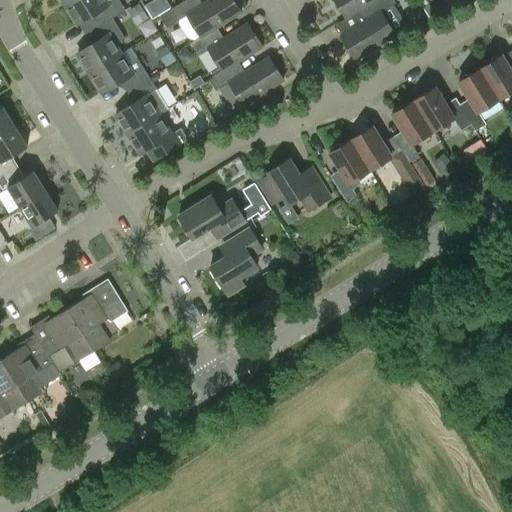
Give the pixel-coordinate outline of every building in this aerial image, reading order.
[(73,0),(65,5),(77,25),(96,13),(103,24),(112,19),(125,11),(118,0),(73,0)] [(170,8),(165,0),(154,0),(145,6),(152,19),(170,8)] [(191,0),(187,0),(170,10),(160,17),(167,27),(177,21),(177,22),(187,16),(200,38),(191,44),(192,45),(212,32),(241,14),(232,0),(210,0),(197,8),(191,0)] [(333,0),(346,19),(363,8),(376,0),(333,0)] [(393,0),(376,0),(363,8),(370,18),(340,37),(355,60),(395,35),(407,27),(393,5),(395,3),(393,0)] [(139,23),(149,19),(142,4),(132,9),(139,23)] [(112,19),(103,24),(90,32),(96,42),(77,54),(90,74),(120,55),(115,45),(125,39),(118,29),(112,19)] [(212,32),(192,45),(199,56),(208,50),(222,71),(212,77),(213,78),(233,66),(262,47),(248,24),(218,42),(212,32)] [(127,66),(120,55),(90,74),(102,93),(121,82),(128,92),(150,79),(137,59),(127,66)] [(480,69),(499,100),(511,91),(511,73),(501,56),(480,69)] [(240,76),(233,66),(213,78),(220,90),(232,110),(242,104),(244,106),(284,81),(269,58),(240,76)] [(499,100),(480,69),(459,82),(472,104),(462,110),(471,125),(475,132),(485,125),(478,113),(499,100)] [(150,79),(128,92),(134,103),(115,115),(128,135),(158,116),(169,109),(156,90),(150,79)] [(471,125),(462,110),(458,103),(448,110),(435,88),(413,101),(432,132),(453,119),(461,131),(471,125)] [(432,132),(413,101),(392,114),(405,136),(395,142),(409,164),(411,162),(428,190),(440,183),(423,155),(419,157),(411,145),(432,132)] [(0,136),(15,127),(3,107),(0,108),(0,136)] [(158,116),(128,135),(140,155),(159,143),(166,154),(188,140),(181,129),(170,135),(158,116)] [(15,127),(0,136),(0,178),(18,167),(12,157),(27,147),(15,127)] [(372,127),(351,140),(370,171),(391,158),(398,170),(409,164),(395,142),(385,148),(372,127)] [(370,171),(351,140),(342,146),(338,143),(331,147),(331,152),(330,153),(343,175),(333,181),(346,202),(356,196),(352,189),(359,185),(356,179),(370,171)] [(268,173),(269,175),(258,182),(271,203),(282,195),(288,205),(300,198),(308,212),(330,198),(315,175),(303,182),(289,160),(268,173)] [(24,177),(18,167),(0,178),(0,186),(3,192),(8,188),(20,207),(46,191),(33,171),(24,177)] [(58,211),(46,191),(20,207),(32,227),(58,211)] [(220,237),(245,221),(232,200),(219,208),(211,196),(179,216),(192,239),(214,226),(220,237)] [(251,257),(262,250),(249,229),(227,243),(233,253),(210,267),(227,296),(244,285),(239,278),(257,267),(251,257)] [(91,294),(67,309),(94,351),(109,342),(99,325),(107,320),(111,322),(127,312),(109,282),(92,294),(91,294)] [(49,316),(30,328),(53,363),(59,373),(79,361),(94,351),(67,309),(51,319),(49,316)] [(17,345),(19,349),(1,359),(28,402),(43,392),(33,376),(53,363),(30,328),(34,335),(17,345)] [(1,359),(0,360),(0,395),(2,395),(13,412),(28,402),(1,359)] [(41,411),(35,415),(46,431),(51,428),(41,411)]
